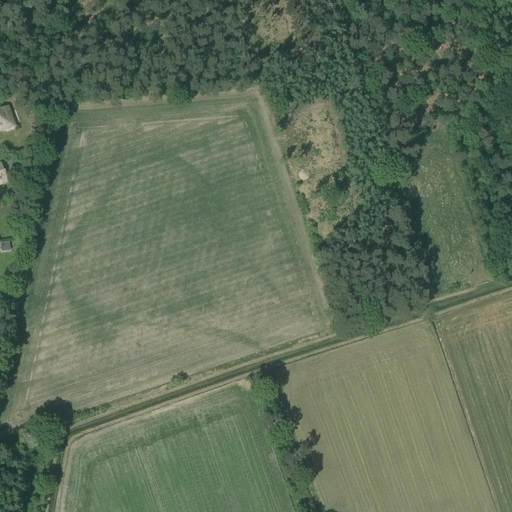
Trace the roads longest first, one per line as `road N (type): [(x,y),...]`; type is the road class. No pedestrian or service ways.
road 1 (track): [(285,0),(296,50),(332,118),(346,185)]
road 2 (track): [(332,0),(385,141)]
